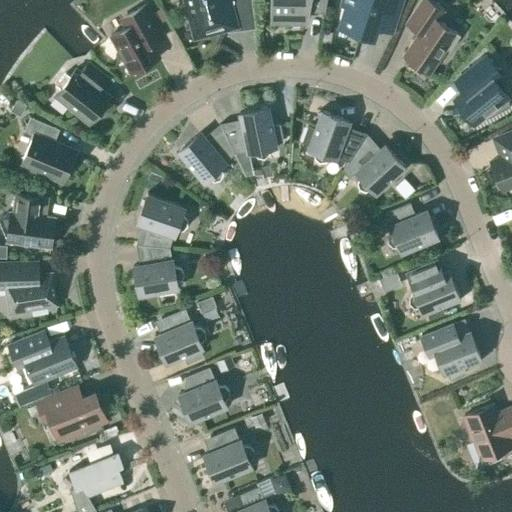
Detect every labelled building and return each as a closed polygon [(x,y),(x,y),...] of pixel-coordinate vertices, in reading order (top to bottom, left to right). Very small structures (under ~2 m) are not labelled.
[(185,0),(195,35),(234,24),(253,22),(256,50),(258,50),(251,0),(185,0)] [(324,12),(325,0),(270,0),(270,21),(306,22),(308,12),(324,12)] [(340,0),(340,4),(344,5),(344,6),(340,28),(374,39),(377,28),(392,32),(402,0),(340,0)] [(449,50),(459,34),(437,19),(444,10),(429,0),(420,0),(405,22),(418,31),(402,55),(429,73),(446,48),(449,50)] [(131,72),(159,57),(151,43),(163,37),(145,4),(127,14),(132,22),(110,35),(131,72)] [(487,117),(510,105),(506,98),(507,97),(505,94),(501,79),(503,78),(485,55),(454,80),(463,91),(453,99),(473,124),(486,114),(487,117)] [(107,77),(88,62),(80,72),(75,68),(69,76),(65,72),(56,84),(60,87),(54,95),(89,123),(110,96),(99,87),(107,77)] [(17,98),(10,110),(20,115),(26,104),(17,98)] [(222,129),(234,153),(246,151),(246,152),(254,150),(257,155),(262,156),(267,153),(268,147),(276,146),(275,142),(282,141),(279,124),(271,126),(268,108),(270,107),(269,106),(238,113),(241,125),(222,129)] [(347,161),(362,139),(345,133),(349,121),(319,110),(318,111),(320,112),(314,129),(307,126),(301,142),(309,144),(307,148),(314,150),(315,156),(319,160),(324,160),(328,155),(335,158),(336,157),(347,161)] [(62,181),(75,150),(51,140),(56,128),(29,116),(24,129),(33,133),(20,163),(21,164),(22,161),(39,169),(38,171),(62,181)] [(225,161),(234,153),(222,129),(208,141),(200,131),(175,152),(176,153),(178,151),(202,181),(208,176),(213,179),(219,177),(221,172),(220,167),(225,162),(225,161)] [(511,130),(494,138),(501,156),(490,161),(501,189),(511,184),(511,130)] [(347,161),(337,177),(342,183),(355,171),(360,177),(357,182),(359,187),(364,189),(370,187),(375,193),(403,167),(405,168),(406,168),(384,144),(375,153),(362,139),(347,161)] [(142,244),(169,247),(172,235),(174,235),(176,228),(182,228),(186,224),(185,218),(181,215),(184,207),(147,195),(148,193),(147,192),(136,222),(148,226),(142,244)] [(46,215),(46,209),(48,198),(14,193),(12,211),(10,211),(10,213),(0,216),(0,223),(6,239),(6,241),(50,246),(54,216),(46,215)] [(414,214),(412,209),(409,201),(385,211),(390,224),(389,224),(392,232),(388,235),(388,241),(392,245),(397,245),(400,252),(436,237),(437,239),(438,239),(426,209),(414,214)] [(171,258),(169,247),(142,244),(145,263),(133,265),(138,297),(139,296),(139,294),(177,288),(176,280),(181,277),(182,272),(179,267),(173,266),(172,258),(171,258)] [(409,302),(413,306),(419,306),(422,313),(458,298),(459,300),(460,300),(448,270),(442,272),(437,259),(406,272),(412,285),(411,285),(413,292),(409,296),(409,302)] [(39,275),(39,261),(0,261),(0,268),(7,313),(28,310),(28,307),(54,303),(55,309),(56,309),(51,275),(57,274),(57,272),(39,275)] [(190,320),(184,307),(160,317),(166,330),(154,335),(166,365),(167,364),(166,362),(183,355),(187,363),(203,356),(200,348),(202,347),(199,340),(203,336),(203,331),(199,327),(194,327),(191,320),(190,320)] [(457,335),(452,322),(420,335),(429,357),(435,354),(443,373),(446,371),(449,379),(465,372),(462,365),(479,358),(480,360),(481,360),(469,330),(457,335)] [(48,342),(43,329),(7,343),(17,367),(26,364),(34,382),(75,365),(63,335),(48,342)] [(214,379),(208,366),(184,376),(190,389),(178,393),(190,423),(191,423),(190,421),(226,406),(223,399),(227,395),(227,389),(223,385),(218,385),(215,378),(214,379)] [(83,393),(79,386),(27,407),(34,424),(55,415),(65,438),(79,432),(78,429),(104,419),(92,389),(83,393)] [(511,433),(511,405),(504,409),(505,410),(497,413),(493,403),(463,415),(480,457),(510,445),(506,436),(511,433)] [(238,439),(233,426),(209,436),(214,449),(202,454),(215,483),(216,483),(215,481),(251,466),(248,459),(252,455),(252,449),(248,445),(242,445),(240,438),(238,439)] [(122,464),(117,450),(68,470),(75,487),(70,490),(77,511),(89,511),(96,510),(87,496),(122,481),(117,465),(121,463),(121,464),(122,464)] [(49,463),(34,469),(38,477),(53,470),(49,463)] [(263,498),(258,485),(234,495),(239,508),(229,511),(276,511),(277,509),(273,505),(267,505),(264,498),(263,498)]
